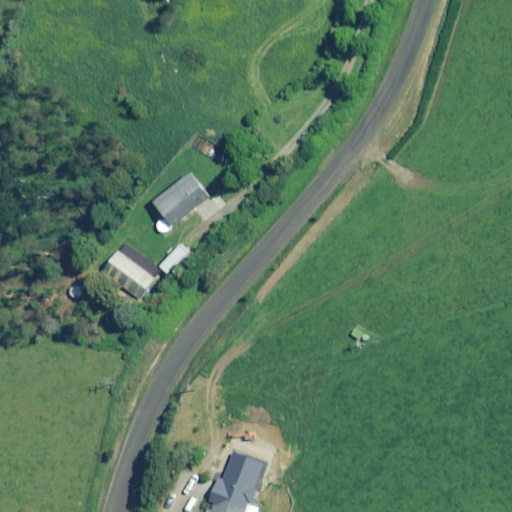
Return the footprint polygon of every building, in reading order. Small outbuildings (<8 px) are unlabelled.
[(217,196),(199,172),(159,202),(177,226),(217,196)] [(150,266),(125,247),(106,273),(142,300),(158,279),(147,271),(150,266)] [(183,268),(176,261),(163,274),(170,280),(183,268)] [(358,327),(353,336),(365,342),(370,334),(358,327)] [(197,435),(198,438),(189,440),(191,450),(223,443),(220,433),(213,435),(212,431),(197,435)] [(215,492),(211,501),(217,504),(214,511),(211,510),(209,511),(250,511),(254,504),(262,483),(242,475),(238,485),(227,481),(221,495),(215,492)]
